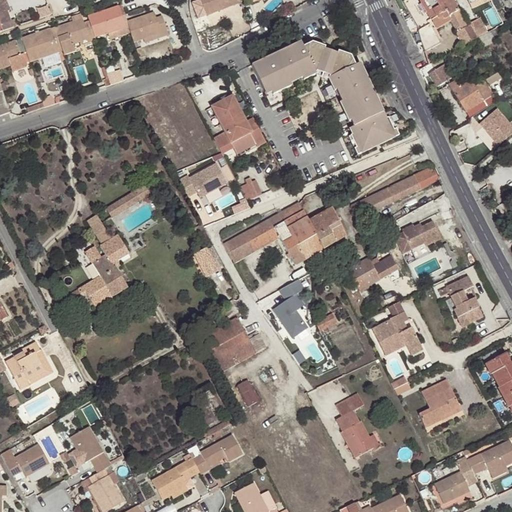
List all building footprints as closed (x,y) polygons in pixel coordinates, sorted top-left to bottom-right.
[(216,4),(226,0),(199,0),(205,15),(218,10),(217,7),(216,4)] [(448,17),(463,46),(477,38),(471,25),(462,9),(457,11),(451,0),(407,0),(402,2),(416,27),(423,50),(439,41),(430,24),(443,17),(444,19),(448,17)] [(511,9),(511,0),(501,0),(509,11),(511,9)] [(117,6),(86,17),(89,25),(93,37),(124,27),(117,6)] [(153,13),(125,23),(132,43),(142,39),(160,33),(161,37),(166,36),(162,23),(157,25),(154,18),(153,13)] [(88,42),(94,40),(93,37),(89,25),(83,27),(81,18),(53,28),(61,51),(63,56),(74,52),(71,45),(78,42),(87,39),(88,42)] [(477,38),(488,32),(481,19),(471,25),(477,38)] [(61,51),(53,28),(20,39),(28,62),(61,51)] [(160,33),(142,39),(143,43),(161,37),(160,33)] [(15,41),(0,45),(0,68),(9,65),(7,59),(19,56),(15,41)] [(316,73),(323,52),(325,47),(312,42),(303,47),(301,43),(300,43),(301,46),(296,48),(295,45),(276,54),(270,57),(271,60),(265,63),(264,59),(252,65),(263,90),(269,87),(272,92),(273,95),(292,85),(291,83),(288,78),(294,76),(300,73),(302,78),(303,80),(315,74),(316,73)] [(323,76),(330,55),(323,52),(316,73),(323,76)] [(359,67),(362,65),(361,64),(357,66),(353,57),(339,53),(337,57),(330,55),(323,76),(330,78),(336,91),(340,89),(344,87),(347,93),(350,98),(345,101),(342,103),(351,122),(354,119),(359,117),(363,123),(357,126),(352,128),(355,134),(353,136),(362,154),(399,136),(390,118),(388,119),(379,100),(376,101),(374,96),(377,95),(364,70),(361,72),(359,67)] [(445,65),(438,69),(446,82),(453,77),(445,65)] [(108,82),(123,81),(122,69),(107,70),(108,82)] [(438,69),(429,75),(438,87),(446,82),(438,69)] [(475,87),(470,81),(462,87),(457,80),(449,86),(466,113),(493,95),(484,81),(475,87)] [(0,86),(0,115),(9,113),(0,86)] [(233,95),(211,106),(225,133),(213,139),(221,154),(233,147),(231,143),(250,133),(257,146),(266,142),(253,118),(247,121),(233,95)] [(511,135),(511,127),(497,111),(481,126),(500,146),(511,135)] [(354,119),(357,126),(363,123),(359,117),(354,119)] [(250,133),(231,143),(233,147),(238,156),(257,146),(250,133)] [(187,176),(179,181),(188,197),(196,193),(199,198),(226,183),(216,164),(188,179),(187,176)] [(438,179),(432,166),(351,205),(357,219),(438,179)] [(262,195),(256,180),(252,182),(251,177),(246,180),(255,199),(262,195)] [(151,194),(145,185),(106,209),(112,218),(151,194)] [(318,240),(324,249),(346,236),(327,198),(303,212),(318,240)] [(247,199),(233,206),(236,213),(250,206),(247,199)] [(305,260),(324,249),(318,240),(303,212),(302,209),(298,203),(279,213),(293,238),(305,260)] [(293,238),(279,213),(275,215),(247,231),(225,243),(235,262),(280,237),(296,266),(305,260),(293,238)] [(111,239),(97,215),(88,220),(103,245),(100,247),(106,256),(94,263),(102,276),(85,286),(55,305),(59,313),(79,300),(83,295),(87,292),(96,307),(127,288),(115,269),(120,266),(118,262),(129,254),(118,235),(111,239)] [(427,247),(442,240),(434,223),(422,228),(419,230),(417,226),(414,228),(413,226),(403,231),(412,250),(425,244),(427,247)] [(219,270),(207,248),(195,255),(206,277),(219,270)] [(373,265),(369,258),(348,270),(360,290),(399,269),(391,255),(373,265)] [(472,305),(470,301),(469,302),(464,292),(475,287),(470,277),(447,288),(458,310),(454,312),(462,328),(484,318),(477,303),(472,305)] [(288,300),(297,294),(305,288),(300,279),(281,290),(288,300)] [(305,306),(297,294),(288,300),(274,310),(293,337),(307,327),(297,312),(305,306)] [(397,316),(407,312),(402,301),(392,306),(397,316)] [(407,342),(408,346),(411,352),(423,346),(415,327),(410,330),(407,322),(412,320),(408,312),(407,312),(397,316),(392,319),(393,321),(375,329),(387,355),(405,347),(403,344),(407,342)] [(337,322),(333,314),(316,323),(321,331),(337,322)] [(203,336),(215,359),(222,372),(256,353),(238,318),(203,336)] [(260,334),(250,339),(257,352),(267,347),(260,334)] [(36,352),(41,350),(37,342),(14,354),(16,357),(6,361),(22,389),(31,385),(28,380),(46,371),(36,352)] [(423,346),(411,352),(413,356),(425,350),(423,346)] [(53,373),(41,350),(36,352),(46,371),(28,380),(31,385),(53,373)] [(511,362),(510,363),(505,353),(485,365),(490,374),(491,373),(499,387),(498,388),(508,408),(510,407),(511,410),(511,362)] [(222,372),(215,359),(211,361),(218,374),(222,372)] [(248,380),(237,386),(249,407),(260,401),(248,380)] [(440,416),(460,406),(447,380),(422,393),(430,409),(419,415),(425,427),(442,419),(440,416)] [(412,388),(409,382),(395,389),(398,395),(412,388)] [(375,447),(369,437),(360,422),(359,422),(353,411),(364,404),(358,393),(337,405),(343,416),(336,419),(343,432),(341,433),(355,458),(375,447)] [(461,409),(460,406),(440,416),(442,419),(461,409)] [(220,430),(230,425),(227,419),(203,433),(206,438),(210,436),(213,434),(220,430)] [(94,466),(98,473),(105,469),(112,465),(90,427),(71,439),(78,450),(74,452),(81,466),(91,460),(96,457),(99,463),(94,466)] [(201,474),(201,475),(211,470),(209,466),(220,460),(227,456),(230,462),(243,455),(232,435),(201,453),(203,455),(193,460),(201,474)] [(371,436),(369,437),(375,447),(377,445),(371,436)] [(511,445),(510,441),(468,460),(468,461),(474,473),(488,467),(491,473),(511,462),(511,445)] [(50,463),(39,445),(16,458),(11,450),(10,450),(2,455),(14,477),(20,473),(17,468),(20,466),(23,471),(26,477),(50,463)] [(77,468),(81,466),(74,452),(70,455),(77,468)] [(91,460),(94,466),(99,463),(96,457),(91,460)] [(193,460),(193,459),(152,482),(163,501),(172,496),(187,487),(185,483),(201,474),(193,460)] [(209,466),(211,470),(222,464),(220,460),(209,466)] [(461,471),(435,484),(444,504),(470,492),(467,486),(464,478),(474,473),(468,461),(458,465),(461,471)] [(83,481),(78,484),(83,492),(89,488),(103,511),(104,511),(123,501),(105,469),(98,473),(83,481)] [(474,473),(464,478),(467,486),(477,481),(474,473)] [(277,511),(276,509),(269,511),(268,511),(254,483),(235,493),(245,511),(277,511)] [(187,487),(172,496),(173,499),(189,491),(187,487)] [(371,505),(359,511),(408,511),(400,495),(372,508),(371,505)]
